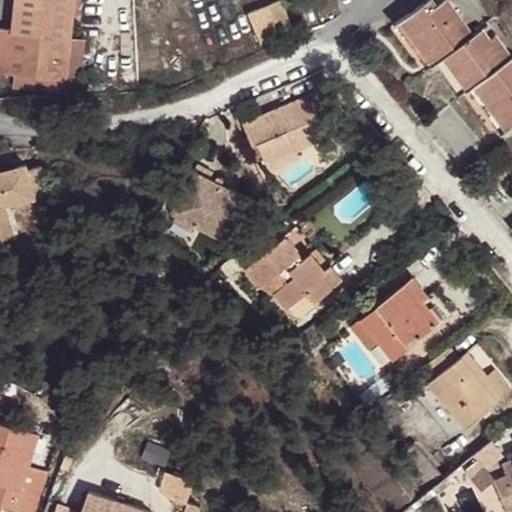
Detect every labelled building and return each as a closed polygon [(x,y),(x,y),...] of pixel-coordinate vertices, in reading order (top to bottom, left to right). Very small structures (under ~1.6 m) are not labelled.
[(71,38),(76,0),(18,0),(15,28),(0,27),(0,71),(15,73),(66,80),(71,38)] [(422,4),(401,18),(433,63),(437,61),(447,54),(471,86),(481,79),(503,109),(498,113),(510,129),(511,126),(511,57),(496,35),(491,38),(484,28),(474,35),(449,0),(443,0),(437,5),(428,12),(422,4)] [(428,12),(437,5),(433,0),(427,0),(422,4),(428,12)] [(293,32),(280,1),(250,13),(262,44),(293,32)] [(433,63),(401,18),(394,23),(426,69),(433,63)] [(86,40),(71,38),(66,80),(15,73),(14,87),(79,94),(86,40)] [(460,94),(471,86),(447,54),(437,61),(460,94)] [(503,133),(510,129),(498,113),(503,109),(481,79),(471,86),(503,133)] [(267,124),(247,133),(252,145),(258,143),(267,165),(297,152),(319,142),(322,148),(337,141),(316,91),(263,114),(267,124)] [(459,160),(480,142),(448,104),(427,122),(459,160)] [(247,133),(267,124),(263,114),(242,123),(247,133)] [(300,158),(297,152),(267,165),(270,171),(300,158)] [(27,165),(0,171),(0,253),(5,252),(1,237),(11,234),(4,207),(11,205),(35,199),(34,194),(28,169),(27,165)] [(40,166),(28,169),(34,194),(46,191),(40,166)] [(249,198),(194,170),(172,214),(176,216),(194,226),(226,242),(249,198)] [(4,207),(11,234),(18,232),(11,205),(4,207)] [(191,231),(194,226),(176,216),(174,221),(191,231)] [(286,236),(246,270),(260,286),(273,294),(286,309),(288,308),(308,291),(312,296),(316,300),(333,286),(322,273),(326,269),(311,253),(291,270),(287,265),(300,253),(286,236)] [(317,248),(311,253),(326,269),(322,273),(333,286),(343,278),(331,264),(330,265),(317,248)] [(413,276),(403,284),(435,325),(441,321),(424,300),(429,296),(413,276)] [(362,316),(394,357),(435,325),(403,284),(362,316)] [(308,291),(288,308),(292,313),(312,296),(308,291)] [(450,346),(427,364),(436,376),(428,382),(464,427),(503,394),(487,374),(467,350),(459,357),(450,346)] [(495,368),(487,374),(503,394),(511,388),(495,368)] [(0,499),(0,504),(24,511),(33,511),(46,472),(29,467),(40,434),(0,421),(0,482),(5,485),(0,499)] [(511,511),(511,458),(504,463),(509,474),(495,480),(509,511),(511,511)] [(468,467),(476,476),(485,469),(477,459),(468,467)] [(485,469),(476,476),(484,486),(493,479),(485,469)] [(156,471),(152,491),(180,497),(184,477),(156,471)] [(89,488),(80,511),(152,511),(153,511),(89,488)] [(187,501),(182,511),(197,511),(200,506),(187,501)]
